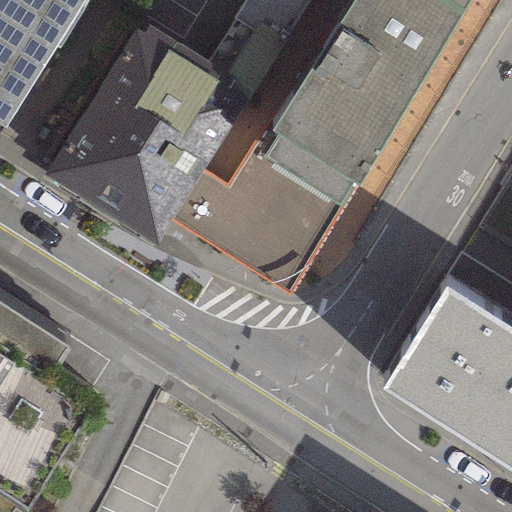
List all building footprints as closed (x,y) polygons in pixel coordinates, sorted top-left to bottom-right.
[(0,0),(0,124),(5,127),(85,0),(0,0)] [(262,159),(339,207),(468,0),(351,0),(268,132),(276,137),(262,159)] [(209,64),(146,25),(141,34),(133,29),(42,176),(154,246),(170,221),(201,170),(229,126),(201,108),(217,82),(203,74),(209,64)] [(287,292),(339,207),(262,159),(248,151),(227,186),(201,170),(170,221),(287,292)] [(511,334),(443,291),(380,390),(511,473),(511,334)] [(0,383),(12,365),(41,383),(64,347),(0,306),(0,383)]
